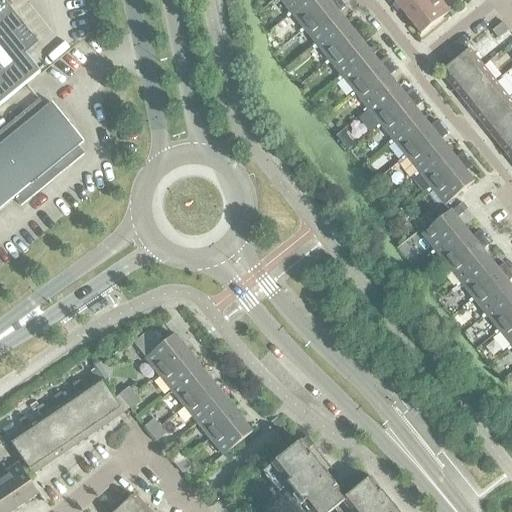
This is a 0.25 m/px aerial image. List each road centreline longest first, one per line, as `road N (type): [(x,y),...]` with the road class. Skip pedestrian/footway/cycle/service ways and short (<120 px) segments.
road 1 (secondary): [(210,257),(291,352),(401,446)]
road 2 (secondary): [(401,446),(372,397),(306,332),(235,241)]
road 3 (residential): [(55,511),(133,453),(150,458),(195,511)]
road 4 (tertiary): [(0,338),(149,236)]
road 5 (secondary): [(132,0),(163,164)]
road 6 (residential): [(511,198),(424,89),(418,63)]
road 7 (secondary): [(203,155),(169,0)]
